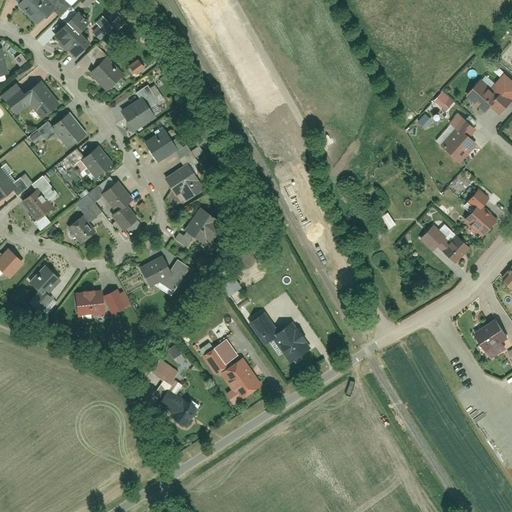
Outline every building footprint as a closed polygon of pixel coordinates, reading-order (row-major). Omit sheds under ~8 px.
[(49,9),(38,0),(20,0),(14,8),(33,26),(49,9)] [(57,17),(67,8),(59,0),(50,0),(46,4),(57,17)] [(80,22),(67,8),(57,17),(70,31),(80,22)] [(62,22),(49,35),(65,51),(78,39),(62,22)] [(80,54),(90,64),(101,52),(91,42),(80,54)] [(17,58),(22,65),(29,60),(24,53),(17,58)] [(97,57),(83,73),(102,89),(116,73),(97,57)] [(139,74),(147,66),(139,58),(131,66),(139,74)] [(491,87),(482,79),(466,96),(484,113),(491,106),(500,115),(511,102),(511,79),(505,73),(491,87)] [(55,102),(35,80),(21,93),(42,115),(55,102)] [(151,100),(142,85),(132,91),(141,106),(151,100)] [(16,112),(26,102),(14,90),(4,99),(16,112)] [(451,99),(443,92),(434,101),(442,109),(451,99)] [(116,108),(127,127),(147,115),(135,96),(116,108)] [(454,158),(470,140),(462,133),(470,123),(452,107),(442,117),(450,124),(434,141),(454,158)] [(81,132),(63,113),(49,125),(67,145),(81,132)] [(151,132),(139,139),(150,156),(167,146),(170,143),(161,129),(153,134),(151,132)] [(172,154),(185,146),(180,137),(170,143),(167,146),(172,154)] [(92,143),(78,154),(94,173),(107,161),(92,143)] [(79,153),(72,145),(62,153),(69,161),(79,153)] [(185,146),(172,154),(177,161),(190,153),(185,146)] [(182,159),(159,174),(169,189),(179,182),(184,191),(197,182),(182,159)] [(0,166),(0,194),(13,185),(0,166)] [(30,180),(42,194),(51,186),(39,172),(30,180)] [(112,176),(98,187),(112,205),(126,194),(112,176)] [(10,188),(14,193),(27,182),(23,178),(10,188)] [(33,186),(19,197),(35,217),(49,206),(33,186)] [(475,234),(492,215),(478,202),(483,196),(472,186),(461,199),(466,203),(455,216),(475,234)] [(83,201),(93,213),(99,208),(89,196),(83,201)] [(107,209),(118,223),(131,213),(119,199),(107,209)] [(217,220),(194,204),(178,227),(190,236),(194,231),(205,238),(217,220)] [(86,205),(65,222),(78,238),(91,228),(84,219),(93,213),(86,205)] [(449,260),(464,245),(439,221),(434,226),(428,220),(414,235),(426,247),(431,242),(449,260)] [(186,236),(172,227),(167,234),(181,243),(186,236)] [(21,258),(6,246),(0,253),(0,264),(9,272),(21,258)] [(159,252),(139,261),(144,279),(156,275),(171,283),(180,267),(168,260),(165,266),(159,252)] [(56,271),(40,260),(31,271),(35,274),(30,281),(43,290),(56,271)] [(511,263),(509,260),(494,277),(511,292),(511,263)] [(48,296),(37,288),(30,298),(41,306),(48,296)] [(81,293),(86,319),(116,315),(132,306),(122,289),(111,296),(111,290),(81,293)] [(503,337),(489,316),(469,330),(483,350),(503,337)] [(291,361),(308,348),(303,341),(305,339),(299,330),(296,331),(291,324),(273,336),(291,361)] [(511,345),(509,340),(498,347),(505,357),(511,352),(511,345)] [(209,372),(224,362),(211,342),(196,351),(209,372)] [(241,354),(215,371),(233,399),(259,382),(241,354)] [(176,394),(185,379),(163,365),(153,380),(176,394)]
